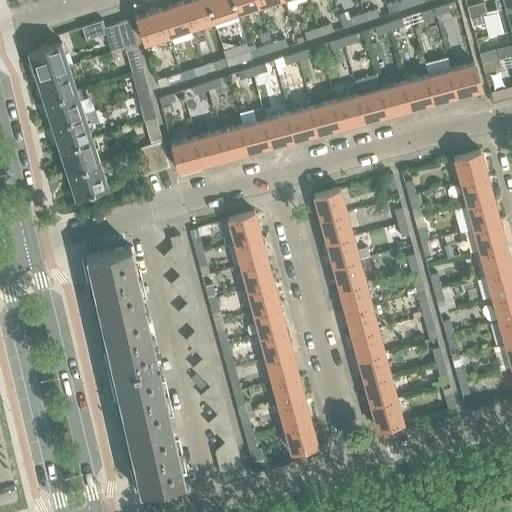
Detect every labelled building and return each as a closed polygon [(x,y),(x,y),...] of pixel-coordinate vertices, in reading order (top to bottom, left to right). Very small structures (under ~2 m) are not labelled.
[(207,0),(186,0),(183,1),(191,28),(213,21),(214,21),(207,0)] [(232,0),(207,0),(214,21),(213,21),(215,27),(238,20),(236,14),(237,14),(232,0)] [(257,0),(232,0),(237,14),(259,6),(257,0)] [(398,8),(411,4),(409,0),(395,0),(396,2),(398,8)] [(483,0),(465,5),(468,16),(486,12),(483,0)] [(183,1),(159,9),(168,36),(191,28),(183,1)] [(396,2),(386,5),(388,12),(398,9),(398,8),(396,2)] [(447,2),(433,6),(435,14),(449,10),(447,2)] [(510,29),(511,30),(511,29),(511,4),(505,7),(504,6),(496,8),(502,31),(510,29)] [(423,18),(435,14),(433,6),(420,11),(423,18)] [(376,8),(362,12),(365,19),(378,15),(376,8)] [(167,36),(168,36),(159,9),(136,17),(144,44),(146,43),(149,52),(169,45),(167,36)] [(346,11),(338,13),(342,27),(351,24),(348,17),(346,11)] [(352,23),(365,19),(362,12),(349,16),(352,23)] [(488,20),(486,12),(468,16),(471,24),(488,20)] [(401,17),(388,22),(390,30),(404,25),(401,17)] [(101,20),(81,26),(85,39),(104,32),(103,28),(101,20)] [(128,21),(118,23),(125,48),(135,46),(128,21)] [(330,22),(317,26),(319,34),(333,30),(330,22)] [(377,34),(390,30),(388,22),(374,26),(377,34)] [(110,53),(123,49),(125,48),(118,23),(103,28),(104,32),(110,53)] [(306,38),(319,34),(317,26),(303,31),(306,38)] [(499,57),(508,55),(511,53),(511,29),(511,30),(511,34),(511,42),(496,46),(499,57)] [(267,31),(258,34),(260,41),(269,38),(267,31)] [(355,32),(342,36),(344,44),(357,40),(355,32)] [(284,36),(270,41),(273,49),(287,45),(284,36)] [(331,49),(344,44),(342,36),(328,40),(331,49)] [(223,47),(226,55),(228,64),(250,57),(245,40),(223,47)] [(260,53),(273,49),(270,41),(258,45),(260,53)] [(27,52),(35,76),(67,66),(59,42),(27,52)] [(135,46),(125,48),(123,49),(129,72),(141,68),(135,46)] [(478,51),(481,62),(497,57),(494,46),(478,51)] [(309,47),(295,51),(297,59),(312,55),(309,47)] [(284,63),(297,59),(295,51),(282,55),(284,63)] [(214,68),(228,64),(226,55),(211,60),(214,68)] [(499,64),(497,57),(481,62),(483,69),(499,64)] [(263,61),(250,66),(252,74),(266,70),(263,61)] [(473,62),(450,69),(457,94),(480,88),(473,62)] [(35,76),(43,100),(75,90),(67,66),(35,76)] [(239,78),(252,74),(250,66),(237,70),(239,78)] [(192,67),(179,71),(182,79),(194,75),(192,67)] [(129,72),(136,95),(148,91),(141,68),(129,72)] [(450,69),(427,75),(434,100),(457,94),(450,69)] [(169,84),(182,79),(179,71),(166,75),(169,84)] [(427,75),(404,81),(411,106),(434,100),(427,75)] [(218,76),(205,81),(207,88),(220,84),(218,76)] [(194,93),(207,88),(205,81),(191,85),(194,93)] [(404,81),(380,87),(387,113),(411,106),(404,81)] [(214,87),(208,89),(211,104),(218,102),(214,87)] [(380,87),(357,94),(364,119),(387,113),(380,87)] [(324,103),(310,106),(317,132),(340,125),(333,100),(330,89),(321,91),(324,103)] [(43,100),(51,125),(83,114),(75,90),(43,100)] [(136,95),(142,119),(154,115),(148,91),(136,95)] [(171,91),(158,96),(161,104),(174,100),(171,91)] [(357,94),(333,100),(340,125),(364,119),(357,94)] [(310,106),(287,113),(294,138),(317,132),(310,106)] [(51,125),(59,148),(90,137),(86,125),(98,121),(94,110),(83,114),(51,125)] [(287,113),(264,119),(271,144),(294,138),(287,113)] [(150,145),(162,142),(154,115),(142,119),(150,145)] [(264,119),(242,125),(249,150),(271,144),(264,119)] [(242,125),(219,131),(225,157),(249,150),(242,125)] [(219,131),(195,138),(202,163),(225,157),(219,131)] [(59,148),(66,172),(98,162),(90,137),(59,148)] [(178,169),(202,163),(195,138),(171,144),(178,169)] [(162,142),(150,145),(157,170),(168,167),(162,142)] [(143,174),(157,170),(150,145),(136,149),(143,174)] [(453,157),(459,177),(485,170),(479,150),(453,157)] [(106,186),(98,162),(66,172),(75,196),(106,186)] [(459,177),(465,200),(491,193),(485,170),(459,177)] [(388,191),(396,189),(392,173),(384,176),(388,191)] [(403,181),(406,191),(414,189),(412,179),(403,181)] [(313,195),(318,214),(344,207),(339,188),(313,195)] [(419,206),(414,189),(406,191),(411,208),(419,206)] [(458,227),(471,223),(497,216),(491,193),(465,200),(452,203),(458,227)] [(393,208),(396,218),(404,216),(401,206),(393,208)] [(318,214),(324,237),(350,230),(344,207),(318,214)] [(227,218),(233,238),(259,232),(253,211),(227,218)] [(408,233),(404,216),(396,218),(400,235),(408,233)] [(471,223),(478,247),(504,240),(497,216),(471,223)] [(208,223),(188,228),(191,237),(199,235),(210,232),(208,223)] [(416,227),(419,238),(427,235),(424,225),(416,227)] [(324,237),(331,260),(368,251),(367,246),(356,249),(350,230),(324,237)] [(233,238),(239,262),(265,255),(259,232),(233,238)] [(193,283),(181,241),(179,233),(170,236),(171,241),(161,251),(179,268),(193,283)] [(191,237),(194,249),(202,247),(199,235),(191,237)] [(432,252),(427,235),(419,238),(424,254),(432,252)] [(478,247),(484,269),(510,262),(504,240),(478,247)] [(129,246),(85,256),(138,492),(183,481),(129,246)] [(206,263),(202,247),(194,249),(198,265),(206,263)] [(331,260),(337,284),(363,277),(358,258),(369,255),(368,251),(331,260)] [(406,255),(408,264),(416,262),(414,253),(406,255)] [(233,265),(239,287),(272,279),(265,255),(239,262),(240,263),(233,265)] [(421,279),(416,262),(408,264),(413,281),(421,279)] [(484,269),(490,292),(511,286),(511,268),(510,262),(484,269)] [(168,279),(186,297),(201,311),(193,283),(179,268),(168,279)] [(429,273),(432,283),(440,281),(437,271),(429,273)] [(201,274),(207,296),(215,294),(209,272),(201,274)] [(337,284),(343,306),(369,299),(363,277),(337,284)] [(249,298),(252,307),(278,300),(272,279),(239,287),(242,300),(249,298)] [(441,286),(440,281),(432,283),(436,301),(444,299),(441,286)] [(449,284),(441,286),(444,299),(452,297),(449,284)] [(511,286),(490,292),(497,316),(511,311),(511,286)] [(416,293),(421,311),(429,309),(424,291),(416,293)] [(219,309),(215,294),(207,296),(211,311),(219,309)] [(176,307),(194,324),(208,339),(201,311),(186,297),(176,307)] [(343,306),(350,329),(376,323),(369,299),(343,306)] [(252,307),(258,331),(284,324),(278,300),(252,307)] [(434,327),(429,309),(421,311),(426,329),(434,327)] [(511,311),(497,316),(503,339),(511,336),(511,311)] [(442,320),(444,330),(452,328),(449,318),(442,320)] [(350,329),(356,353),(382,346),(376,323),(350,329)] [(184,335),(202,353),(216,367),(208,339),(194,324),(184,335)] [(258,331),(265,353),(290,346),(284,324),(258,331)] [(216,330),(219,341),(227,339),(224,328),(216,330)] [(457,344),(452,328),(444,330),(449,346),(457,344)] [(500,369),(511,366),(510,362),(511,361),(511,336),(503,339),(504,342),(493,345),(500,369)] [(219,341),(225,364),(233,362),(227,339),(219,341)] [(265,353),(272,379),(297,372),(290,346),(265,353)] [(356,353),(363,377),(389,370),(382,346),(356,353)] [(430,348),(433,359),(442,356),(439,346),(430,348)] [(191,363),(209,380),(224,395),(216,367),(202,353),(191,363)] [(446,373),(442,356),(433,359),(438,375),(446,373)] [(225,364),(232,389),(240,387),(233,362),(225,364)] [(454,366),(457,376),(465,373),(462,364),(454,366)] [(363,377),(369,400),(395,392),(389,370),(363,377)] [(272,379),(278,401),(303,394),(297,372),(272,379)] [(469,387),(465,373),(457,376),(461,390),(469,387)] [(199,391),(216,408),(231,423),(224,395),(209,380),(199,391)] [(245,404),(240,387),(232,389),(237,406),(245,404)] [(446,404),(455,402),(451,389),(443,391),(446,404)] [(402,417),(395,392),(369,400),(375,424),(402,417)] [(278,401),(284,424),(310,417),(303,394),(278,401)] [(206,419),(224,437),(239,452),(231,423),(216,408),(206,419)] [(239,414),(245,434),(252,432),(246,412),(239,414)] [(316,440),(310,417),(284,424),(290,448),(316,440)] [(260,447),(256,448),(252,432),(245,434),(252,460),(263,457),(260,447)] [(242,464),(239,452),(224,437),(214,446),(221,470),(242,464)]
